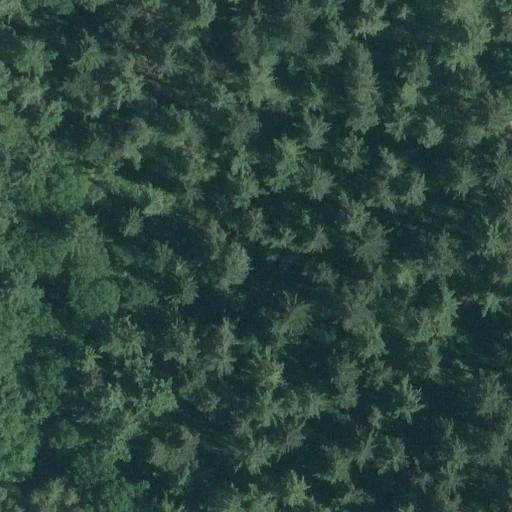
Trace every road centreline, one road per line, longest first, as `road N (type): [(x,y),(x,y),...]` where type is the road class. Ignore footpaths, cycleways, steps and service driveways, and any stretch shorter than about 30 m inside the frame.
road 1 (track): [(0,260),(31,210),(61,187),(497,40)]
road 2 (track): [(493,0),(511,125)]
